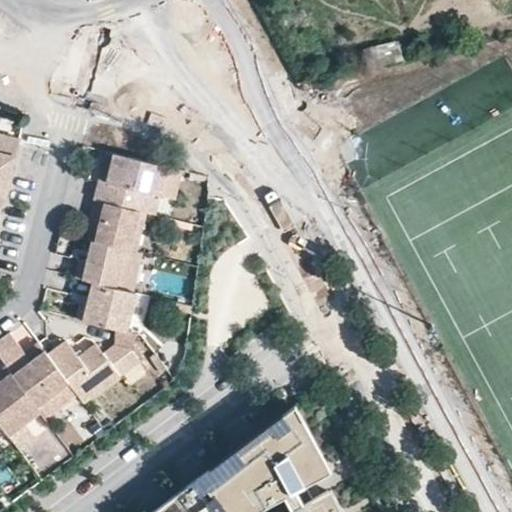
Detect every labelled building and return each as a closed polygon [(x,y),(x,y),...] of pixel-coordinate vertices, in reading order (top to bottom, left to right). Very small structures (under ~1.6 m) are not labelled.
[(0,195),(3,196),(19,135),(2,131),(1,135),(0,134),(0,195)] [(106,151),(99,177),(106,179),(113,153),(106,151)] [(153,215),(165,165),(113,153),(106,179),(99,177),(93,200),(121,206),(133,210),(145,213),(153,215)] [(123,249),(128,250),(134,226),(141,228),(145,213),(133,210),(121,206),(93,200),(89,214),(92,215),(86,240),(90,241),(123,249)] [(128,250),(135,252),(141,228),(134,226),(128,250)] [(113,287),(133,292),(143,254),(135,252),(128,250),(123,249),(90,241),(85,262),(78,260),(74,277),(92,282),(113,287)] [(82,321),(126,333),(136,293),(133,292),(113,287),(92,282),(89,295),(82,321)] [(81,293),(74,319),(82,321),(89,295),(81,293)] [(7,334),(0,339),(0,359),(5,366),(11,373),(35,406),(68,382),(50,359),(46,353),(43,349),(30,359),(9,333),(7,334)] [(64,339),(46,353),(50,359),(69,345),(64,339)] [(69,345),(50,359),(68,382),(77,394),(83,401),(140,359),(130,345),(115,342),(103,352),(95,342),(77,355),(69,345)] [(0,381),(11,373),(5,366),(0,370),(0,381)] [(35,406),(11,373),(0,381),(0,425),(2,428),(19,450),(35,438),(24,423),(39,411),(35,406)] [(45,418),(77,394),(68,382),(35,406),(39,411),(45,418)] [(337,511),(326,491),(312,498),(301,477),(327,463),(295,404),(274,420),(151,511),(254,511),(283,496),(291,510),(286,511),(337,511)]
